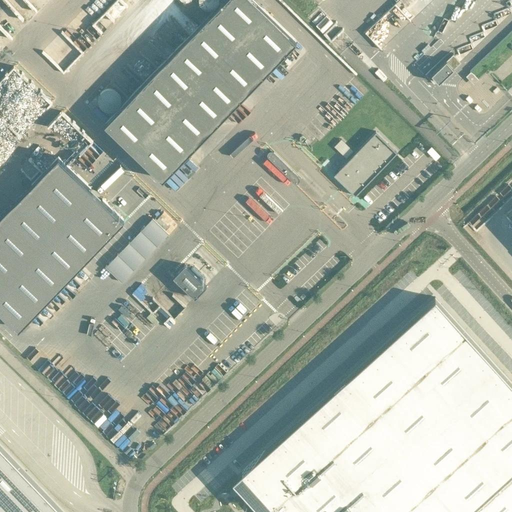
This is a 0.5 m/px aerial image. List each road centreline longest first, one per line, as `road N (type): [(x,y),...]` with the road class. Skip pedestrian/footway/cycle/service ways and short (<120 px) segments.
road 1 (unclassified): [(425,205),(150,467),(130,511)]
road 2 (unknown): [(123,152),(17,265),(20,285),(63,328)]
road 3 (unclassified): [(511,301),(425,205)]
